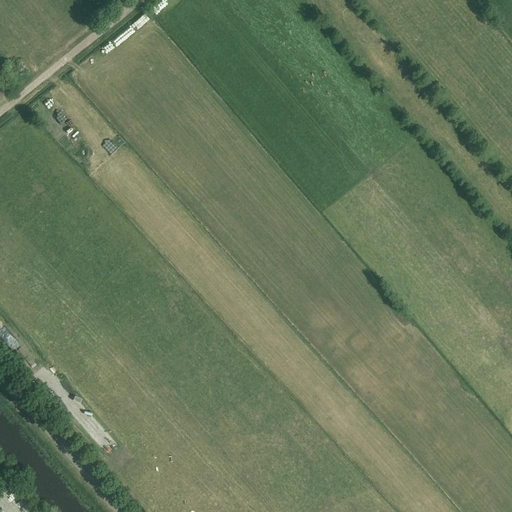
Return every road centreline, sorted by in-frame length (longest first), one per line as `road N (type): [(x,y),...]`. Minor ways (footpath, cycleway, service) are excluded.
road 1 (tertiary): [(120,511),(0,375)]
road 2 (track): [(0,111),(137,0)]
